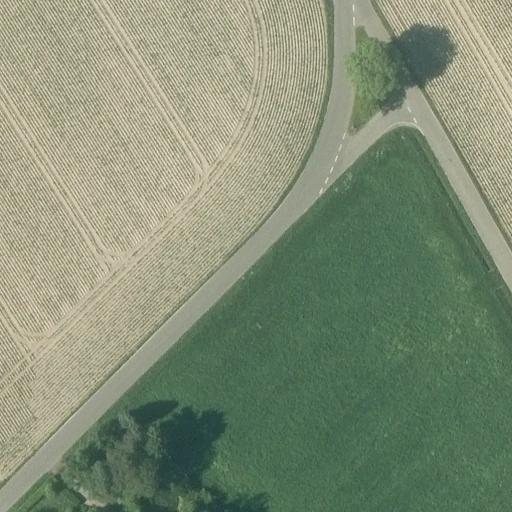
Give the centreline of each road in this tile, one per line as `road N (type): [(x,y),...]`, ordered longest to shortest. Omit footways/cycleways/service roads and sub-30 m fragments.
road 1 (unclassified): [(321,174),(0,500)]
road 2 (residential): [(410,96),(511,276)]
road 3 (unclassified): [(344,0),(339,113),(321,174)]
